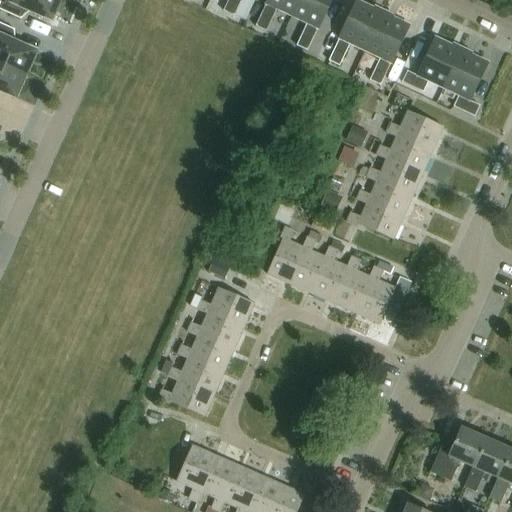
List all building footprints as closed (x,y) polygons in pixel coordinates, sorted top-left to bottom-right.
[(51,20),(60,0),(8,0),(1,0),(0,3),(0,10),(21,20),(26,9),(51,20)] [(228,0),(223,11),(234,16),(236,13),(247,18),(255,0),(228,0)] [(292,17),(299,0),(268,0),(256,27),(266,32),(277,10),(292,17)] [(299,0),(292,17),(307,24),(297,46),(307,51),(331,0),(299,0)] [(365,52),(383,13),(357,1),(329,61),(339,66),(350,45),(365,52)] [(383,13),(365,52),(380,59),(370,81),(380,86),(409,26),(383,13)] [(0,63),(25,75),(35,52),(10,41),(15,30),(0,23),(0,63)] [(443,89),(462,51),(436,39),(418,77),(407,72),(402,83),(423,93),(428,82),(443,89)] [(462,51),(443,89),(459,96),(454,107),(475,117),(480,106),(469,101),(487,63),(462,51)] [(0,90),(15,98),(25,75),(0,63),(0,90)] [(366,99),(361,110),(376,117),(381,105),(366,99)] [(390,123),(386,132),(396,136),(397,134),(433,149),(443,127),(407,111),(400,127),(390,123)] [(361,147),(367,133),(353,127),(347,141),(361,147)] [(380,145),(376,155),(386,159),(387,156),(423,172),(433,149),(397,134),(396,136),(390,149),(380,145)] [(371,168),(367,177),(377,181),(378,179),(413,194),(423,172),(387,156),(386,159),(381,172),(371,168)] [(361,190),(357,200),(366,204),(368,201),(403,217),(413,194),(378,179),(377,181),(371,194),(361,190)] [(332,180),(329,188),(340,192),(343,185),(332,180)] [(351,212),(347,222),(357,226),(358,224),(393,239),(403,217),(368,201),(366,204),(361,216),(351,212)] [(283,239),(267,275),(290,285),(305,249),(301,247),(289,242),(294,231),(285,228),(280,238),(283,239)] [(305,249),(290,285),(312,294),(328,259),(324,257),(310,251),(315,240),(306,237),(301,247),(305,249)] [(328,259),(312,294),(334,304),(350,268),(346,267),(332,261),(337,250),(328,246),(324,257),(328,259)] [(350,268),(334,304),(357,314),(372,278),(368,277),(355,271),(360,260),(351,256),(346,267),(350,268)] [(217,276),(235,284),(241,272),(217,261),(212,272),(218,275),(217,276)] [(372,278),(357,314),(379,324),(395,288),(378,281),(383,270),(373,265),(368,277),(372,278)] [(201,301),(197,309),(207,314),(209,311),(245,327),(255,304),(218,288),(211,305),(201,301)] [(201,298),(195,295),(190,306),(196,309),(201,298)] [(192,323),(188,332),(197,336),(199,333),(235,349),(245,327),(209,311),(207,314),(201,327),(192,323)] [(181,346),(177,355),(187,359),(189,356),(225,372),(235,349),(199,333),(197,336),(191,350),(181,346)] [(172,368),(168,377),(178,381),(179,379),(215,394),(225,372),(189,356),(187,359),(181,372),(172,368)] [(173,364),(165,361),(160,372),(168,376),(173,364)] [(162,390),(158,400),(168,404),(169,401),(205,417),(215,394),(179,379),(178,381),(172,395),(162,390)] [(473,468),(486,439),(460,428),(451,449),(442,445),(430,473),(451,482),(460,462),(472,467),(473,468)] [(499,479),(511,450),(486,439),(473,468),(472,467),(464,487),(475,492),(484,472),(498,478),(499,479)] [(192,446),(177,481),(193,488),(189,499),(198,503),(203,492),(199,491),(214,456),(192,446)] [(511,450),(499,479),(498,478),(489,498),(501,504),(510,484),(511,484),(511,450)] [(199,491),(203,492),(216,498),(211,508),(219,511),(220,511),(225,502),(222,501),(237,466),(214,456),(199,491)] [(222,501),(225,502),(238,508),(236,511),(246,511),(247,511),(244,511),(260,476),(237,466),(222,501)] [(244,511),(247,511),(270,511),(282,486),(260,476),(244,511)] [(270,511),(297,511),(305,496),(282,486),(270,511)] [(426,511),(407,503),(403,511),(426,511)]
